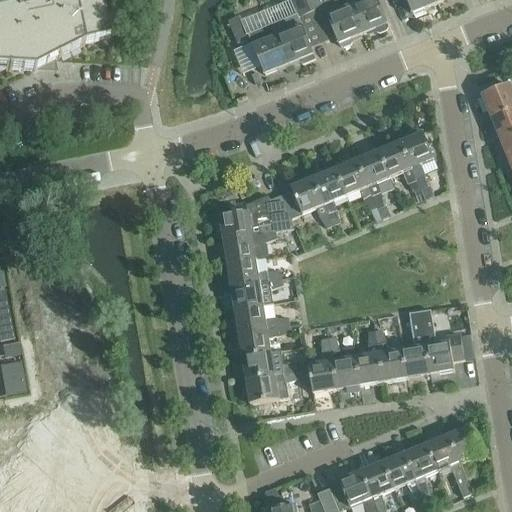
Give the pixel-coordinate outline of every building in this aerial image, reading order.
[(47,0),(48,4),(26,8),(25,2),(14,4),(16,10),(0,13),(0,71),(34,73),(84,48),(84,45),(93,43),(94,44),(109,40),(100,0),(47,0)] [(292,0),(300,20),(323,11),(318,0),(292,0)] [(323,11),(339,47),(364,37),(348,0),(336,0),(338,1),(322,8),(323,11)] [(388,27),(377,0),(348,0),(364,37),(388,27)] [(406,0),(413,16),(438,6),(435,0),(406,0)] [(250,41),(241,19),(229,24),(238,46),(250,41)] [(314,57),(298,20),(274,30),(290,67),(314,57)] [(250,40),(266,77),(290,67),(274,30),(250,40)] [(501,75),(498,76),(502,85),(511,81),(508,72),(501,75)] [(511,92),(510,88),(484,99),(493,122),(511,113),(511,92)] [(502,144),(511,139),(511,113),(493,122),(502,144)] [(425,177),(421,168),(435,163),(424,135),(401,145),(421,192),(427,189),(425,177)] [(511,166),(511,165),(511,139),(502,144),(511,166)] [(421,192),(401,145),(380,154),(391,181),(404,176),(409,189),(410,189),(414,195),(421,192)] [(384,207),(381,194),(378,186),(391,181),(380,154),(357,163),(377,209),(384,207)] [(364,202),(371,212),(377,209),(357,163),(336,172),(347,199),(360,194),(364,202)] [(340,225),(337,212),(334,204),(347,199),(336,172),(314,181),(333,228),(340,225)] [(320,220),(326,231),(333,228),(314,181),(292,190),(293,194),(282,198),(292,222),(316,212),(320,220)] [(430,189),(421,192),(426,203),(434,199),(430,189)] [(248,208),(249,215),(220,220),(224,243),(253,239),(261,238),(275,236),(294,231),(292,222),(282,198),(270,202),(269,200),(248,208)] [(387,208),(379,211),(383,222),(391,218),(387,208)] [(264,247),(276,243),(275,236),(261,238),(264,247)] [(253,239),(224,243),(228,266),(256,261),(253,239)] [(267,274),(259,275),(256,261),(228,266),(231,289),(260,285),(268,284),(282,282),(281,275),(267,274)] [(271,293),(283,289),(282,282),(268,284),(271,293)] [(260,285),(231,289),(235,312),(264,308),(260,285)] [(0,343),(14,341),(5,293),(0,294),(0,343)] [(276,321),(266,323),(264,308),(235,312),(239,336),(290,328),(289,321),(276,321)] [(449,339),(450,345),(437,347),(432,313),(420,315),(430,378),(455,374),(453,365),(465,363),(461,338),(449,339)] [(410,316),(416,350),(404,352),(409,381),(430,378),(420,315),(410,316)] [(279,339),(291,335),(290,328),(239,336),(243,360),(272,355),(269,341),(279,339)] [(387,346),(383,333),(376,335),(385,385),(409,381),(404,352),(389,355),(387,346)] [(369,348),(370,358),(356,360),(361,389),(385,385),(376,335),(369,336),(369,348)] [(341,353),(336,341),(329,342),(332,358),(341,353)] [(309,368),(310,373),(312,384),(314,397),(338,393),(333,364),(332,358),(329,342),(323,343),(323,356),(324,365),(309,368)] [(18,345),(2,348),(5,361),(21,357),(18,345)] [(296,368),(284,368),(274,369),(272,355),(243,360),(247,383),(298,375),(296,368)] [(333,364),(338,393),(361,389),(356,360),(333,364)] [(301,386),(312,384),(310,373),(298,375),(247,383),(251,407),(280,403),(277,387),(287,386),(299,382),(301,386)] [(275,417),(273,406),(261,407),(263,419),(275,417)] [(467,482),(474,479),(470,462),(483,456),(472,429),(449,438),(467,482)] [(451,469),(464,500),(473,496),(467,482),(449,438),(427,447),(438,475),(451,469)] [(430,497),(426,480),(438,475),(427,447),(406,456),(423,500),(430,497)] [(407,487),(417,502),(423,500),(406,456),(383,465),(395,492),(407,487)] [(385,511),(383,497),(395,492),(383,465),(361,474),(377,511),(385,511)] [(340,483),(341,487),(330,492),(338,511),(347,511),(365,505),(368,511),(377,511),(361,474),(340,483)] [(277,490),(266,495),(268,511),(272,511),(285,510),(277,490)] [(285,510),(272,511),(338,511),(330,492),(316,498),(321,511),(297,511),(297,508),(285,510)]
